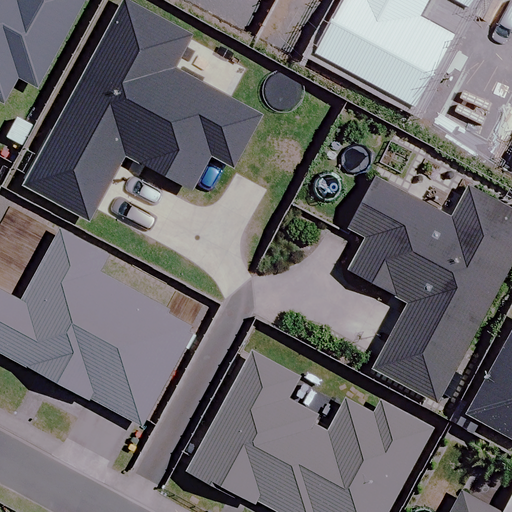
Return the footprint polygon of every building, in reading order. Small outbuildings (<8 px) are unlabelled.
[(0,0),(0,101),(2,103),(16,76),(35,86),(81,0),(0,0)] [(189,34),(126,0),(122,0),(21,185),(85,219),(122,152),(188,188),(206,156),(230,168),(258,117),(170,70),(189,34)] [(451,221),(375,179),(348,228),(365,238),(347,272),(407,305),(372,368),(435,402),(511,259),(511,211),(469,188),(451,221)] [(0,294),(0,355),(85,401),(86,397),(136,424),(190,325),(94,273),(103,257),(57,232),(18,304),(0,294)] [(511,324),(464,414),(511,440),(511,324)] [(247,352),(183,470),(250,506),(254,499),(279,511),(384,511),(429,429),(379,403),(372,416),(343,401),(325,434),(308,425),(313,416),(284,400),(296,378),(247,352)] [(493,511),(460,494),(450,511),(493,511)]
